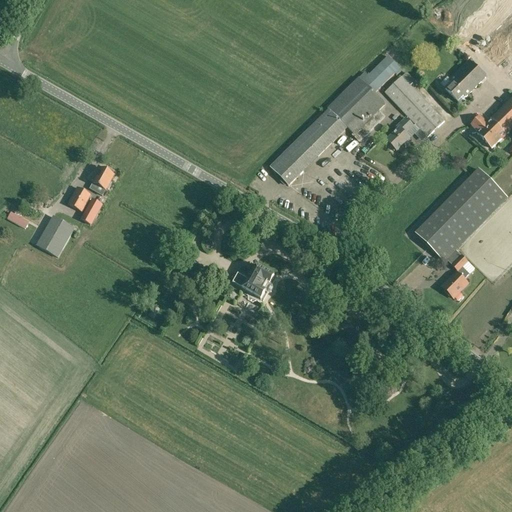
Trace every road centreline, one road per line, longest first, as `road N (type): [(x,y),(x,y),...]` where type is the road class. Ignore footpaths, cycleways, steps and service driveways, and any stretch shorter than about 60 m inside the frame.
road 1 (tertiary): [(511,389),(308,236),(1,61)]
road 2 (track): [(375,511),(511,408)]
